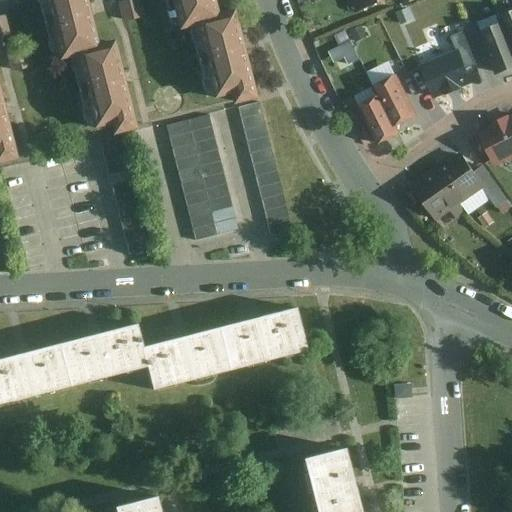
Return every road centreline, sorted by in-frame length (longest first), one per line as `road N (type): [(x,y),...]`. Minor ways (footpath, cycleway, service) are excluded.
road 1 (residential): [(404,284),(359,276),(0,288)]
road 2 (residential): [(370,189),(312,98),(268,0)]
road 3 (residential): [(451,511),(440,301)]
road 4 (residential): [(370,189),(462,119),(511,95)]
